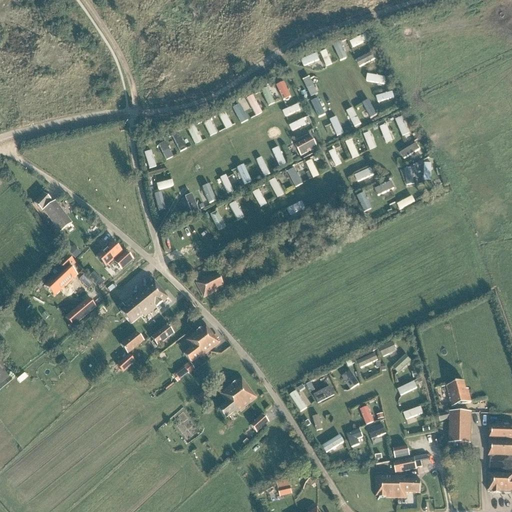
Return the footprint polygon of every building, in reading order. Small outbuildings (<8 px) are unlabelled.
[(352,49),(368,41),(365,34),(349,43),(352,49)] [(347,59),(340,43),(332,46),(339,63),(347,59)] [(333,65),(327,51),(321,53),(327,68),(333,65)] [(375,60),(372,53),(355,61),(359,68),(375,60)] [(320,61),(317,54),(301,61),(304,67),(320,61)] [(384,86),(385,79),(367,75),(366,82),(384,86)] [(318,95),(310,78),(303,81),(311,98),(318,95)] [(284,101),(291,98),(284,83),(277,86),(284,101)] [(268,108),(275,105),(268,88),(261,91),(268,108)] [(377,104),(394,99),(392,93),(375,98),(377,104)] [(256,118),(262,114),(252,96),(246,100),(256,118)] [(326,116),(319,100),(312,103),(319,119),(326,116)] [(376,116),(368,101),(362,104),(370,119),(376,116)] [(241,125),(248,121),(239,105),(232,108),(241,125)] [(301,111),(298,105),(283,112),(285,118),(301,111)] [(360,125),(352,109),(346,113),(354,129),(360,125)] [(225,131),(232,128),(224,113),(218,116),(225,131)] [(344,134),(337,118),(330,121),(338,137),(344,134)] [(409,135),(401,118),(395,121),(402,138),(409,135)] [(292,132),(306,125),(303,120),(290,127),(292,132)] [(210,138),(216,135),(210,121),(203,124),(210,138)] [(195,146),(202,142),(193,125),(186,129),(195,146)] [(386,144),(392,142),(386,126),(379,128),(386,144)] [(180,154),(186,150),(178,134),(172,137),(180,154)] [(370,152),(376,149),(369,134),(363,136),(370,152)] [(308,141),(307,140),(295,146),(301,157),(317,148),(312,139),(308,141)] [(353,160),(360,157),(352,141),(346,144),(353,160)] [(167,163),(173,160),(166,144),(159,147),(167,163)] [(403,161),(419,151),(415,145),(399,155),(403,161)] [(280,168),(287,165),(279,148),(272,151),(280,168)] [(336,168),(342,165),(335,151),(329,154),(336,168)] [(156,168),(150,152),(144,154),(149,170),(156,168)] [(265,178),(270,175),(262,159),(256,161),(265,178)] [(313,180),(319,177),(312,161),(306,164),(313,180)] [(244,187),(251,183),(243,166),(236,169),(244,187)] [(303,185),(295,169),(288,173),(296,189),(303,185)] [(375,176),(372,169),(355,177),(358,183),(375,176)] [(414,186),(411,169),(404,171),(406,187),(414,186)] [(227,195),(233,193),(225,176),(219,179),(227,195)] [(278,199),(284,196),(276,180),(269,184),(278,199)] [(156,185),(158,191),(173,187),(171,181),(156,185)] [(378,197),(395,190),(392,183),(375,190),(378,197)] [(208,205),(216,202),(209,185),(202,188),(208,205)] [(260,209),(266,206),(258,191),(252,194),(260,209)] [(60,235),(71,226),(55,205),(51,208),(49,205),(51,202),(43,194),(34,205),(42,212),(60,235)] [(164,211),(160,194),(154,195),(158,212),(164,211)] [(365,214),(372,211),(365,194),(357,197),(365,214)] [(199,213),(191,195),(184,198),(192,216),(199,213)] [(414,203),(411,198),(396,206),(399,211),(414,203)] [(244,219),(235,203),(229,207),(238,223),(244,219)] [(290,217),(305,209),(302,203),(287,210),(290,217)] [(225,229),(217,213),(210,216),(218,233),(225,229)] [(96,258),(105,268),(105,269),(106,268),(105,268),(113,261),(115,263),(118,261),(116,259),(122,253),(122,254),(122,253),(113,243),(112,243),(108,247),(107,247),(102,253),(101,253),(96,258)] [(73,247),(68,252),(75,259),(80,254),(73,247)] [(115,263),(114,264),(121,271),(133,260),(126,253),(118,261),(115,263)] [(67,257),(58,265),(62,269),(43,287),(54,298),(77,276),(70,269),(75,264),(67,257)] [(234,265),(231,258),(221,262),(224,269),(234,265)] [(204,298),(216,292),(215,289),(223,285),(216,273),(208,277),(209,277),(206,279),(205,277),(202,279),(203,280),(199,282),(198,281),(196,282),(197,284),(196,284),(204,298)] [(46,283),(41,279),(34,286),(38,290),(46,283)] [(144,318),(168,299),(154,282),(130,301),(132,303),(120,313),(131,326),(143,316),(144,318)] [(88,299),(65,318),(73,327),(96,308),(88,299)] [(156,348),(173,334),(167,326),(151,338),(153,341),(151,342),(156,348)] [(215,335),(214,336),(205,326),(186,341),(191,349),(183,355),(190,364),(199,358),(200,360),(220,344),(216,340),(218,338),(215,335)] [(128,354),(143,342),(136,333),(120,345),(128,354)] [(392,344),(379,350),(383,358),(389,355),(396,351),(392,344)] [(378,361),(375,355),(357,363),(361,370),(378,361)] [(128,356),(119,364),(123,368),(132,360),(132,361),(133,360),(128,356)] [(397,376),(411,363),(405,357),(391,370),(397,376)] [(184,370),(176,377),(179,381),(188,374),(184,370)] [(511,385),(509,372),(494,375),(499,395),(511,391),(511,385)] [(350,373),(343,378),(346,383),(345,383),(350,391),(359,385),(350,373)] [(256,399),(241,379),(220,395),(227,403),(218,410),(225,420),(235,412),(236,414),(240,412),(240,413),(244,410),(244,409),(256,399)] [(317,392),(332,385),(329,379),(314,386),(317,392)] [(451,399),(452,407),(471,402),(468,389),(466,390),(464,381),(447,385),(450,395),(451,399)] [(417,390),(413,383),(397,392),(400,398),(417,390)] [(335,398),(331,389),(314,397),(318,406),(335,398)] [(307,409),(296,393),(289,397),(301,414),(307,409)] [(201,394),(195,399),(199,403),(205,398),(201,394)] [(375,424),(369,409),(361,412),(367,427),(375,424)] [(405,422),(423,416),(420,409),(403,415),(405,422)] [(451,414),(450,444),(470,444),(471,414),(451,414)] [(262,415),(254,422),(256,423),(251,427),(257,433),(269,423),(262,415)] [(323,431),(320,417),(313,419),(317,433),(323,431)] [(490,473),(488,473),(488,493),(490,493),(490,492),(511,493),(511,492),(511,491),(511,427),(503,427),(503,423),(496,423),(496,427),(490,427),(489,440),(491,440),(491,442),(489,442),(489,457),(490,457),(490,473)] [(382,426),(368,431),(368,432),(371,440),(377,437),(377,438),(386,435),(382,426)] [(360,431),(347,436),(352,449),(359,446),(357,440),(363,438),(360,431)] [(327,455),(344,444),(340,437),(322,448),(327,455)] [(395,460),(409,457),(408,448),(394,450),(395,460)] [(416,470),(414,459),(393,463),(396,475),(416,470)] [(397,499),(397,478),(376,477),(376,499),(397,499)] [(317,484),(313,478),(308,481),(312,487),(317,484)] [(397,478),(397,499),(406,499),(406,494),(420,494),(420,481),(405,481),(405,478),(397,478)] [(279,490),(280,498),(292,495),(290,487),(279,490)]
